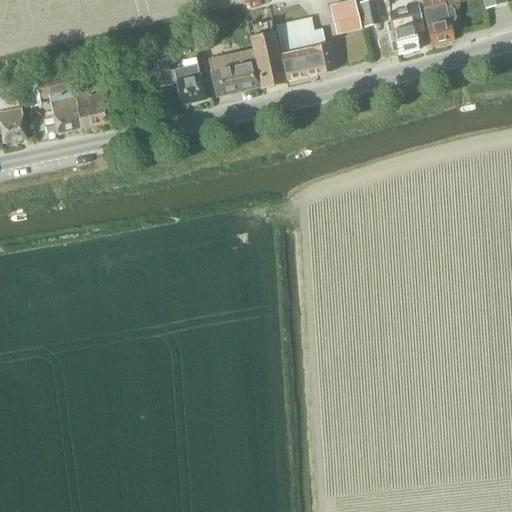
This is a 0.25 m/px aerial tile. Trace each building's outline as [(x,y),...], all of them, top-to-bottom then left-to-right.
[(449,8),(443,9),(441,0),(423,0),(421,1),(424,16),(423,16),(426,27),(431,48),(452,42),(447,25),(453,23),(455,20),(452,10),(449,8)] [(482,0),(485,10),(506,4),(504,0),(482,0)] [(361,30),(353,1),(328,8),(336,37),(361,30)] [(380,26),(376,1),(358,4),(363,29),(380,26)] [(414,35),(423,32),(417,7),(388,14),(397,56),(418,51),(414,35)] [(280,59),(286,84),(334,72),(328,47),(324,48),(320,31),(313,33),(310,19),(275,27),(282,58),(280,59)] [(260,88),(284,83),(273,34),(249,39),(252,52),(260,88)] [(215,98),(260,88),(252,52),(225,57),(208,61),(210,73),(215,98)] [(181,107),(205,101),(200,81),(196,66),(193,53),(182,56),(183,61),(179,62),(181,70),(172,72),(174,81),(181,107)] [(172,86),(165,56),(145,60),(152,91),(172,86)] [(80,130),(73,100),(71,90),(68,76),(35,83),(36,85),(27,87),(32,113),(41,111),(39,100),(48,98),(55,135),(80,130)] [(13,84),(0,86),(0,134),(2,145),(26,140),(20,111),(18,111),(15,94),(14,87),(13,84)] [(80,130),(110,124),(104,92),(87,96),(85,87),(73,89),(75,99),(73,100),(80,130)] [(55,133),(54,130),(53,122),(52,120),(43,122),(45,134),(55,133)]
